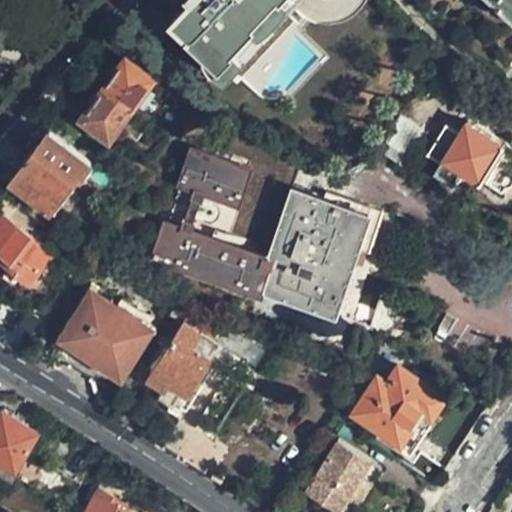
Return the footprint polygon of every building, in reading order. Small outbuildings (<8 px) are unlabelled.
[(252,27),(277,0),(218,0),(250,29),(252,27)] [(277,0),(252,27),(260,34),(291,0),(277,0)] [(511,56),(511,54),(511,12),(490,36),(511,56)] [(105,29),(92,43),(105,54),(118,55),(126,45),(105,29)] [(129,55),(106,84),(134,104),(149,85),(156,73),(129,55)] [(75,97),(55,82),(41,96),(64,112),(75,97)] [(134,104),(106,84),(85,113),(114,134),(121,124),(134,104)] [(149,85),(134,104),(143,110),(157,90),(149,85)] [(198,97),(190,108),(196,112),(204,101),(198,97)] [(143,110),(134,104),(121,124),(129,130),(143,110)] [(424,126),(402,113),(386,139),(408,153),(424,126)] [(484,181),(508,142),(469,118),(436,171),(456,183),(465,170),(484,181)] [(52,128),(30,155),(72,185),(83,172),(84,173),(96,159),(52,128)] [(511,149),(511,143),(508,142),(484,181),(491,185),(511,149)] [(251,166),(194,147),(185,173),(242,193),(251,166)] [(72,185),(30,155),(10,178),(52,208),(72,185)] [(242,193),(185,173),(183,181),(240,201),(242,193)] [(293,185),(293,184),(271,246),(269,252),(276,254),(266,283),(337,307),(356,252),(370,211),(326,196),(293,185)] [(328,189),(326,196),(370,211),(356,252),(369,256),(385,208),(328,189)] [(3,258),(11,265),(29,276),(31,278),(54,246),(0,206),(0,230),(1,232),(0,233),(0,248),(6,253),(3,258)] [(198,221),(173,213),(158,255),(184,264),(219,276),(216,284),(246,294),(256,290),(265,287),(266,283),(276,254),(269,252),(268,254),(196,229),(198,221)] [(271,246),(198,221),(196,229),(268,254),(269,252),(271,246)] [(219,276),(184,264),(181,272),(216,284),(219,276)] [(29,276),(11,265),(5,275),(22,286),(29,276)] [(114,394),(148,342),(84,302),(51,353),(114,394)] [(184,317),(197,325),(202,320),(188,310),(184,317)] [(188,390),(211,352),(196,342),(203,329),(197,325),(184,317),(148,374),(166,385),(171,379),(188,390)] [(196,342),(211,352),(220,340),(203,329),(196,342)] [(432,412),(444,392),(399,362),(388,379),(378,372),(377,372),(355,409),(399,437),(420,405),(432,412)] [(0,452),(13,461),(35,426),(1,405),(0,407),(0,452)] [(307,490),(340,511),(362,477),(372,483),(382,467),(339,439),(307,490)] [(362,477),(340,511),(354,511),(372,483),(362,477)] [(134,511),(124,506),(112,500),(115,494),(97,484),(81,511),(134,511)] [(112,500),(124,506),(127,499),(115,494),(112,500)]
